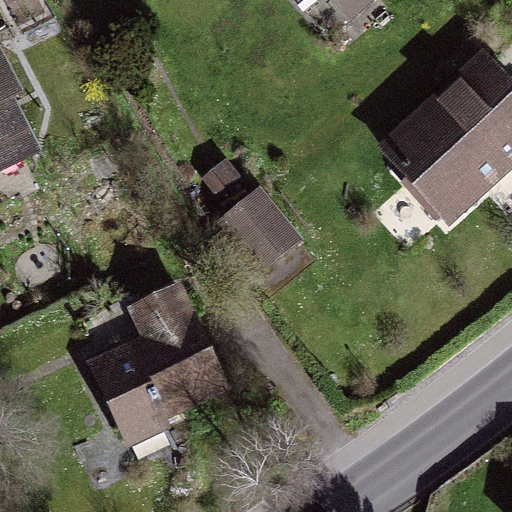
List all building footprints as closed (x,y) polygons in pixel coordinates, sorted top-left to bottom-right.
[(335,0),(352,19),(372,0),(335,0)] [(0,45),(0,168),(43,151),(16,93),(23,88),(0,45)] [(511,73),(488,46),(379,142),(448,219),(511,166),(511,73)] [(244,178),(228,157),(200,178),(216,197),(244,178)] [(261,185),(220,220),(263,275),(304,237),(261,185)] [(142,337),(91,360),(125,444),(233,397),(181,281),(127,306),(142,337)]
